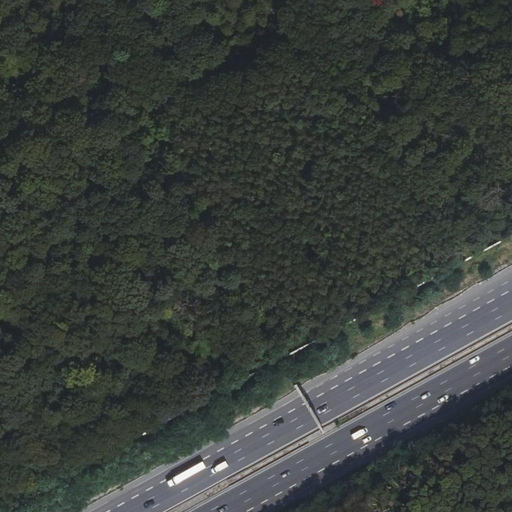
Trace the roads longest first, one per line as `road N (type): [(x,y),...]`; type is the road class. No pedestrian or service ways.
road 1 (trunk): [(511,300),(128,511)]
road 2 (trunk): [(227,511),(511,356)]
